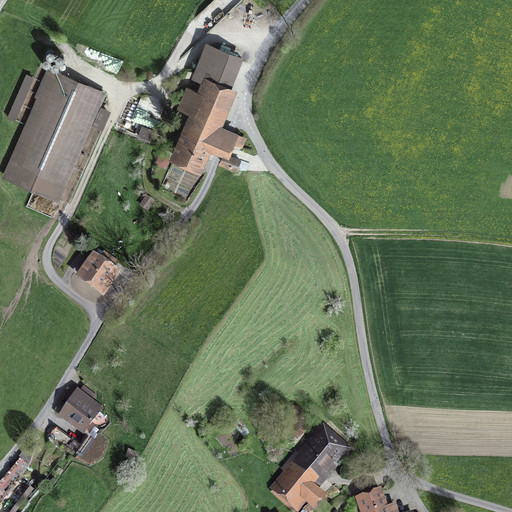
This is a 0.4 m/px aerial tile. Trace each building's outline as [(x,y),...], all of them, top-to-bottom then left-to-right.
[(211,0),(197,13),(210,27),(239,0),(211,0)] [(246,22),(259,33),(273,18),(253,0),(243,0),(239,5),(252,16),(246,22)] [(238,59),(212,48),(199,78),(209,81),(203,94),(188,88),(179,107),(195,114),(176,158),(198,167),(231,90),(225,88),(238,59)] [(103,94),(48,70),(38,94),(40,95),(5,175),(57,198),(103,94)] [(8,117),(14,119),(33,77),(26,74),(8,117)] [(153,131),(142,127),(139,136),(150,140),(153,131)] [(222,162),(237,169),(240,160),(226,153),(222,162)] [(152,202),(147,198),(142,205),(147,209),(152,202)] [(115,273),(95,259),(82,278),(101,292),(115,273)] [(97,395),(84,386),(64,414),(88,431),(90,428),(94,430),(106,412),(92,402),(97,395)] [(55,428),(50,434),(62,444),(68,438),(55,428)] [(298,428),(294,432),(299,437),(303,433),(298,428)] [(73,442),(68,438),(62,444),(86,460),(101,439),(92,432),(88,438),(87,437),(83,442),(84,443),(82,446),(74,441),(73,442)] [(344,449),(325,433),(303,459),(296,453),(282,470),(290,476),(277,491),(296,507),(304,497),(315,505),(322,496),(312,487),(344,449)] [(21,461),(0,485),(0,495),(2,497),(29,466),(32,456),(22,451),(17,457),(21,461)] [(381,492),(358,500),(361,511),(397,511),(394,505),(387,507),(381,492)]
